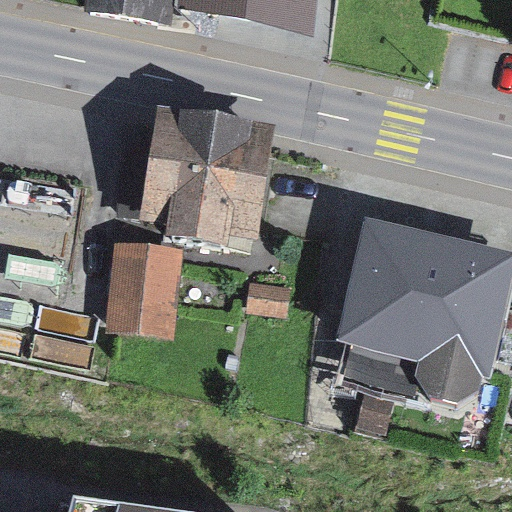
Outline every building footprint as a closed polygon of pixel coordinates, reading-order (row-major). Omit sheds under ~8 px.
[(166,0),(93,0),(92,8),(164,16),(166,0)] [(183,0),(183,6),(311,32),(313,0),(183,0)] [(169,124),(153,220),(177,224),(175,234),(223,242),(225,232),(247,235),(263,140),(169,124)] [(511,288),(511,265),(366,229),(342,321),(437,345),(432,368),(489,382),(511,288)] [(123,258),(114,331),(163,337),(172,264),(123,258)]
